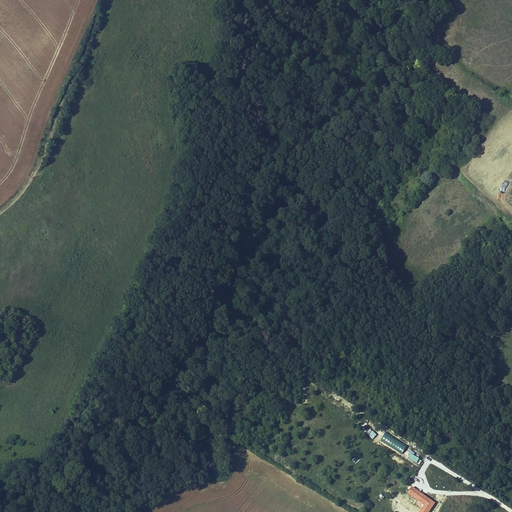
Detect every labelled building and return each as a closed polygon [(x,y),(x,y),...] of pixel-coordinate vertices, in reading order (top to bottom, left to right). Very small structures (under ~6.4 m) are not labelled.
[(404,135),(410,119),(406,118),(400,133),(404,135)] [(378,151),(381,156),(393,148),(390,143),(378,151)] [(372,440),(376,436),(370,429),(366,433),(372,440)] [(385,433),(380,441),(402,454),(407,446),(385,433)] [(410,454),(407,459),(419,465),(422,460),(410,454)] [(435,504),(411,488),(407,495),(425,506),(420,511),(429,511),(430,510),(435,504)]
